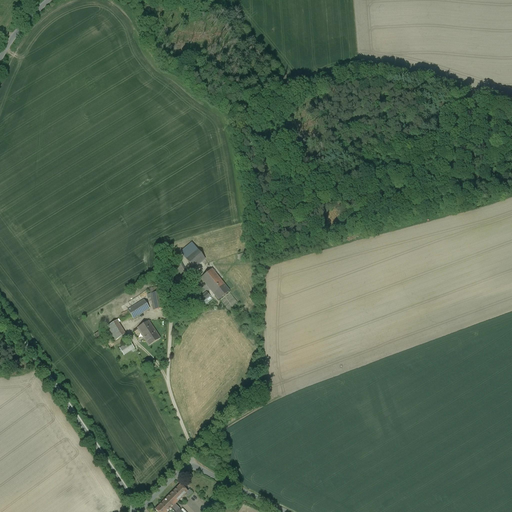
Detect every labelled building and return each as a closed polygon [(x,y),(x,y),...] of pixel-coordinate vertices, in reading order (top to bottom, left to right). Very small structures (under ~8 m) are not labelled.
[(205,259),(192,243),(180,253),(193,269),(205,259)] [(190,280),(180,259),(175,262),(185,282),(190,280)] [(221,280),(212,269),(201,278),(198,280),(201,285),(204,282),(218,300),(229,291),(221,280)] [(160,292),(147,294),(148,299),(151,298),(153,310),(163,308),(160,292)] [(206,292),(200,297),(203,302),(210,296),(206,292)] [(131,308),(127,311),(129,313),(129,314),(132,317),(133,319),(149,309),(144,300),(131,308)] [(129,313),(120,318),(122,322),(132,317),(129,314),(129,313)] [(125,334),(117,321),(114,322),(107,327),(116,340),(125,334)] [(148,321),(137,328),(149,345),(160,338),(148,321)] [(104,329),(94,335),(98,341),(108,334),(104,329)] [(130,342),(119,349),(124,355),(132,350),(133,353),(136,351),(130,342)] [(170,494),(155,510),(157,511),(170,511),(173,510),(171,508),(178,502),(177,501),(184,495),(192,503),(196,498),(188,490),(187,491),(180,485),(177,488),(176,488),(174,491),(171,494),(170,494)]
